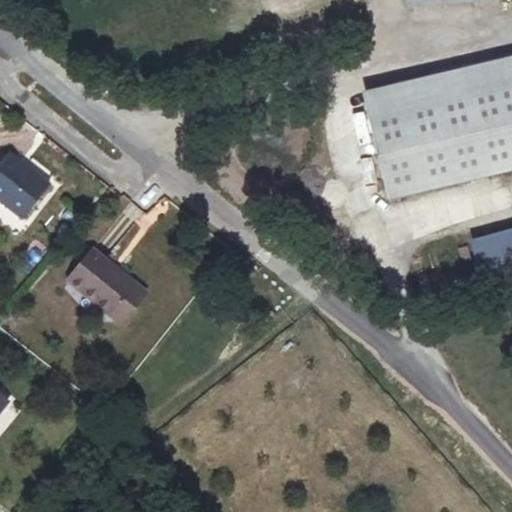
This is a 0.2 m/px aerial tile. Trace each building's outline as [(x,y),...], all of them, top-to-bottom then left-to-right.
[(473,0),(406,0),(407,8),(474,2),(473,0)] [(394,218),(511,186),(511,69),(365,109),(394,218)] [(8,151),(0,161),(0,199),(23,218),(50,183),(8,151)] [(511,236),(473,248),(485,288),(511,279),(511,236)] [(110,316),(135,284),(90,248),(66,279),(110,316)] [(120,323),(145,292),(135,284),(110,316),(120,323)]
